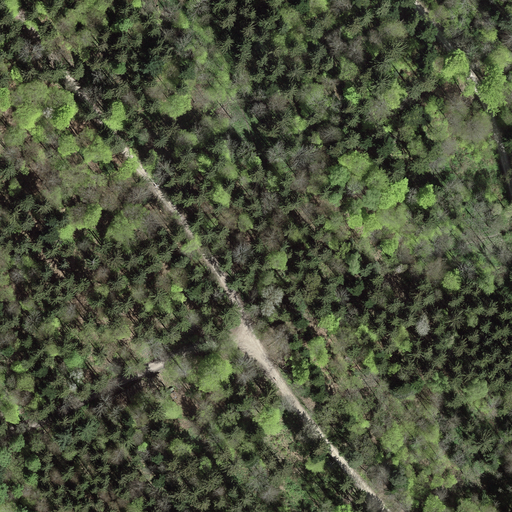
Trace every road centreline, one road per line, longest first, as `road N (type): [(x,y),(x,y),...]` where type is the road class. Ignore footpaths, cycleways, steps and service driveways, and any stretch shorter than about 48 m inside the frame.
road 1 (track): [(248,329),(202,247),(6,0)]
road 2 (track): [(248,329),(0,433)]
road 3 (track): [(389,511),(296,410),(248,329)]
road 4 (track): [(414,0),(483,95),(511,185)]
